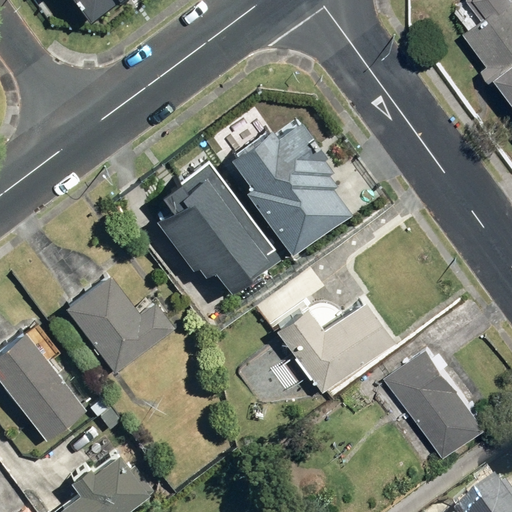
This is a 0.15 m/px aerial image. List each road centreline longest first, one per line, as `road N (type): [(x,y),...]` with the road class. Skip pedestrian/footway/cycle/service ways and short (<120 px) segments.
road 1 (residential): [(320,0),(511,264)]
road 2 (secondary): [(258,0),(87,132)]
road 3 (residential): [(87,132),(0,15)]
